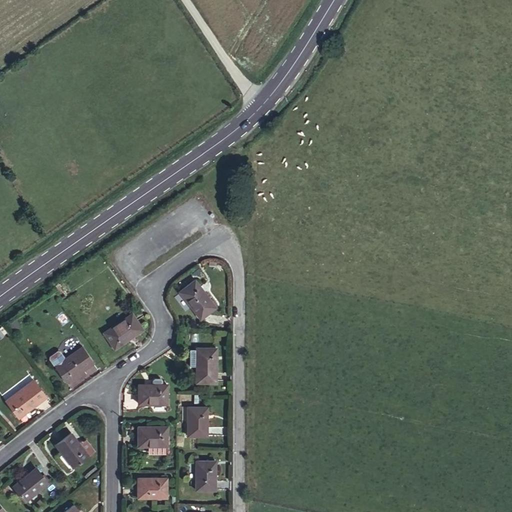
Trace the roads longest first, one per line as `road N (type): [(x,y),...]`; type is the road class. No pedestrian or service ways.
road 1 (primary): [(0,299),(194,163),(265,101)]
road 2 (residential): [(239,511),(239,261),(231,239)]
road 3 (unclassified): [(112,378),(160,344),(166,330),(149,282),(206,240),(231,239)]
road 4 (unclassified): [(0,461),(112,378)]
road 5 (unclassified): [(112,378),(111,511)]
road 6 (unclassified): [(265,101),(230,69),(183,0)]
road 7 (primary): [(265,101),(333,0)]
